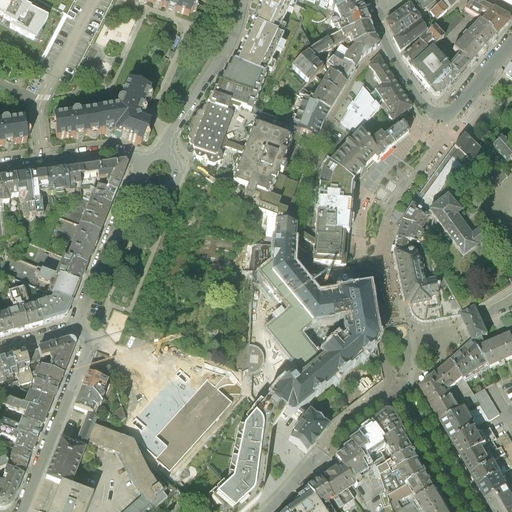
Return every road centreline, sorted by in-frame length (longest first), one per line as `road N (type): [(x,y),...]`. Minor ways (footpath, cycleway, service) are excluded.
road 1 (residential): [(19,511),(92,335),(78,323)]
road 2 (residential): [(163,156),(231,40),(236,0)]
road 3 (residential): [(78,323),(135,189),(146,183)]
road 4 (residential): [(0,166),(114,152),(146,162)]
road 5 (residential): [(389,43),(363,60),(321,141)]
